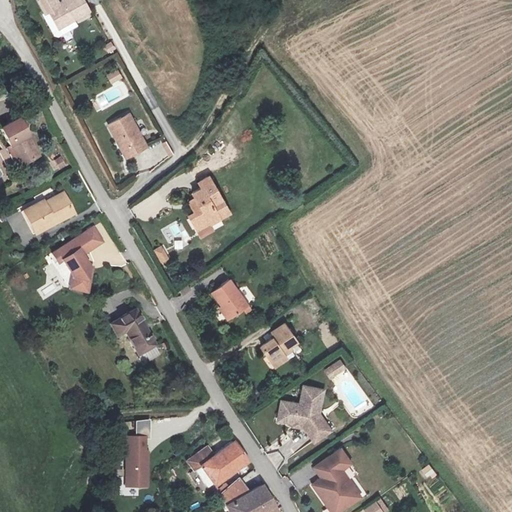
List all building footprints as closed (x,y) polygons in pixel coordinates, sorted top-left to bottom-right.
[(60,30),(91,13),(83,0),(68,0),(65,2),(66,3),(61,6),(57,0),(38,0),(46,14),(50,12),(60,30)] [(74,39),(64,44),(69,54),(79,49),(74,39)] [(108,54),(115,49),(111,42),(103,46),(108,54)] [(107,75),(112,84),(122,78),(118,69),(107,75)] [(126,159),(147,147),(129,115),(109,126),(126,159)] [(41,155),(22,119),(4,127),(14,146),(18,145),(27,163),(41,155)] [(167,157),(173,154),(168,141),(161,144),(167,157)] [(211,226),(231,214),(209,178),(199,184),(202,188),(192,194),(195,198),(188,202),(194,212),(188,216),(202,239),(214,231),(211,226)] [(42,200),(23,210),(36,236),(75,216),(63,192),(43,202),(42,200)] [(69,276),(68,289),(88,293),(94,266),(88,264),(82,256),(104,244),(91,226),(50,252),(58,264),(61,262),(69,276)] [(163,265),(170,261),(161,247),(154,251),(163,265)] [(248,306),(230,281),(212,293),(222,307),(220,309),(228,320),(248,306)] [(157,347),(136,310),(110,325),(116,337),(125,332),(140,356),(157,347)] [(262,348),(276,367),(293,356),(288,348),(295,343),(283,326),(271,334),(275,339),(262,348)] [(340,361),(326,371),(331,378),(345,368),(340,361)] [(279,421),(294,424),(294,426),(302,428),(302,425),(303,426),(315,442),(332,431),(319,413),(323,389),(304,386),(301,404),(282,401),(279,421)] [(146,451),(146,438),(150,438),(150,420),(137,421),(137,437),(126,436),(125,486),(148,486),(149,451),(146,451)] [(234,441),(215,456),(200,467),(214,485),(249,461),(234,441)] [(195,471),(200,467),(215,456),(207,446),(188,460),(195,471)] [(313,485),(331,511),(339,511),(361,497),(343,470),(352,464),(342,449),(315,468),(322,478),(313,485)] [(419,472),(426,482),(436,474),(429,464),(419,472)] [(240,479),(220,496),(228,505),(250,492),(240,479)] [(250,492),(228,505),(231,511),(275,511),(277,511),(262,485),(250,492)] [(363,508),(365,511),(385,511),(388,510),(379,497),(374,500),(363,508)]
